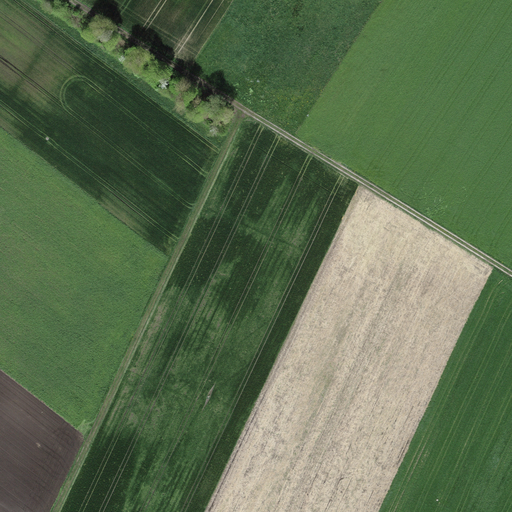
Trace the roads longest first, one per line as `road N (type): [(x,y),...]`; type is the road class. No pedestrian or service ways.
road 1 (track): [(55,511),(245,109),(69,0)]
road 2 (track): [(245,109),(511,274)]
